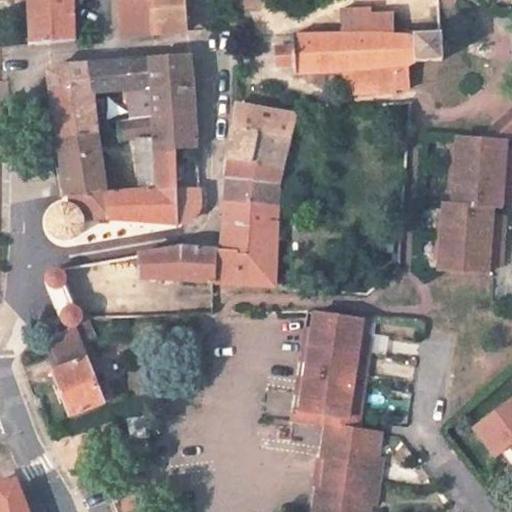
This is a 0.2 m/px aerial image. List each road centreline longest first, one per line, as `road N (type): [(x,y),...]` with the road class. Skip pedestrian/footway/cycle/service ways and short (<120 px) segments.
road 1 (residential): [(21,259),(201,229),(209,216),(215,58),(199,42),(22,57)]
road 2 (residential): [(22,57),(21,259)]
road 3 (residential): [(475,511),(424,442),(433,346)]
road 4 (residential): [(55,511),(6,394),(0,339)]
